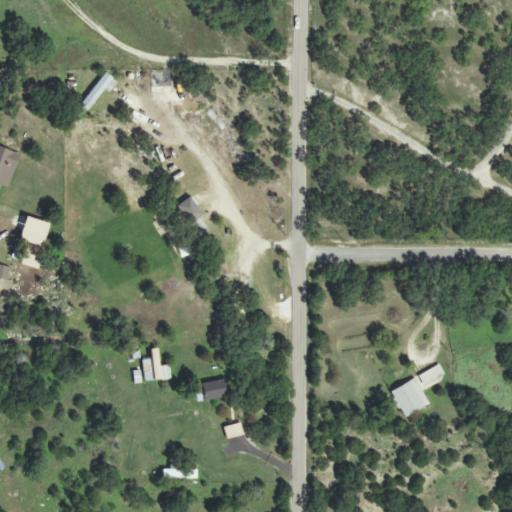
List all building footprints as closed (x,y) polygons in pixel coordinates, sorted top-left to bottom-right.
[(112,81),(104,74),(79,105),(88,112),(112,81)] [(0,185),(8,188),(19,154),(0,147),(0,185)] [(175,206),(188,224),(202,215),(189,197),(175,206)] [(0,279),(6,281),(8,267),(0,265),(0,279)] [(415,376),(421,389),(445,378),(439,365),(415,376)] [(401,417),(427,406),(416,379),(389,390),(401,417)] [(223,380),(199,384),(202,401),(226,397),(223,380)] [(225,439),(242,435),(240,423),(223,427),(225,439)] [(196,470),(161,469),(161,479),(195,479),(196,470)]
